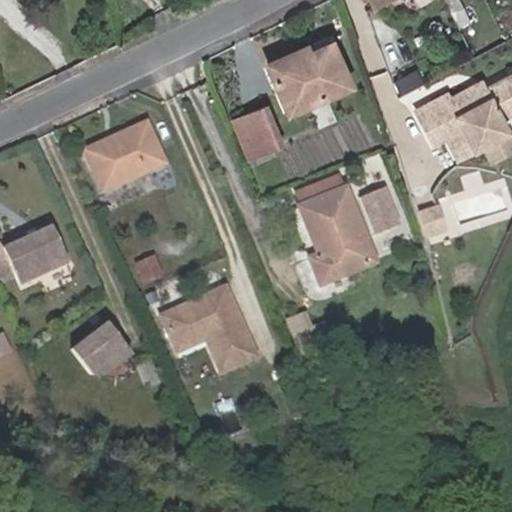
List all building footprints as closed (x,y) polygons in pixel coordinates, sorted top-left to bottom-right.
[(368,0),(372,6),(384,0),(445,0),(452,12),(461,8),(456,0),(368,0)] [(265,59),(268,68),(302,53),(309,53),(312,52),(307,42),(265,59)] [(302,53),(268,68),(286,109),(347,82),(331,44),(312,52),(309,53),(311,57),(305,59),(302,53)] [(511,77),(509,76),(467,102),(462,94),(449,102),(446,97),(417,115),(435,146),(448,139),(461,161),(509,132),(502,119),(511,113),(511,77)] [(274,142),(257,103),(229,116),(246,154),(274,142)] [(110,142),(79,154),(94,189),(158,162),(141,119),(106,134),(110,142)] [(76,147),(79,154),(110,142),(106,134),(76,147)] [(360,194),(374,233),(402,222),(387,184),(360,194)] [(313,254),(304,258),(313,285),(369,266),(343,189),(298,205),(313,254)] [(288,208),(304,258),(313,254),(298,205),(288,208)] [(418,221),(425,242),(444,235),(436,213),(418,221)] [(0,276),(8,273),(14,285),(62,262),(45,226),(0,247),(0,276)] [(155,277),(148,261),(135,267),(141,283),(155,277)] [(191,341),(203,344),(218,376),(252,360),(221,293),(204,302),(206,306),(199,309),(197,305),(159,322),(171,350),(191,341)] [(284,322),(298,356),(324,345),(310,311),(284,322)] [(104,322),(67,349),(86,374),(98,376),(127,355),(104,322)] [(174,358),(203,344),(191,341),(171,350),(174,358)] [(136,364),(147,386),(161,380),(150,357),(136,364)]
